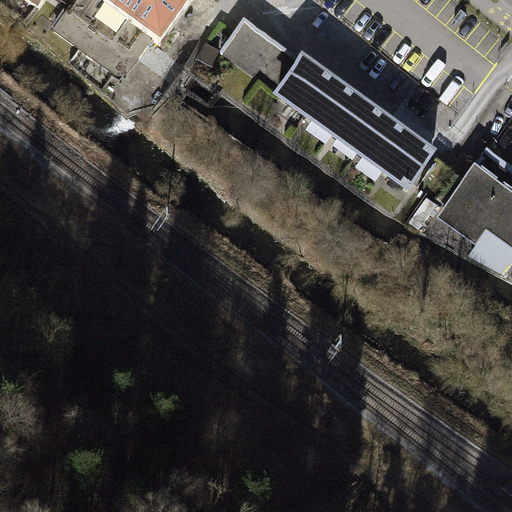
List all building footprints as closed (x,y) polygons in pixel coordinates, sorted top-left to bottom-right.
[(22,0),(38,12),(46,0),(22,0)] [(92,58),(133,0),(78,0),(55,32),(92,58)] [(197,0),(133,0),(92,58),(113,74),(120,64),(130,71),(152,40),(163,47),(197,0)] [(222,56),(276,95),(299,63),(245,24),(222,56)] [(274,97),(308,121),(336,81),(303,58),(299,63),(276,95),(274,97)] [(308,121),(333,139),(362,100),(336,81),(308,121)] [(333,139),(359,157),(387,118),(362,100),(333,139)] [(359,157),(384,175),(413,136),(387,118),(359,157)] [(384,175),(410,194),(438,154),(413,136),(384,175)] [(511,168),(487,151),(426,237),(505,279),(511,270),(511,168)]
